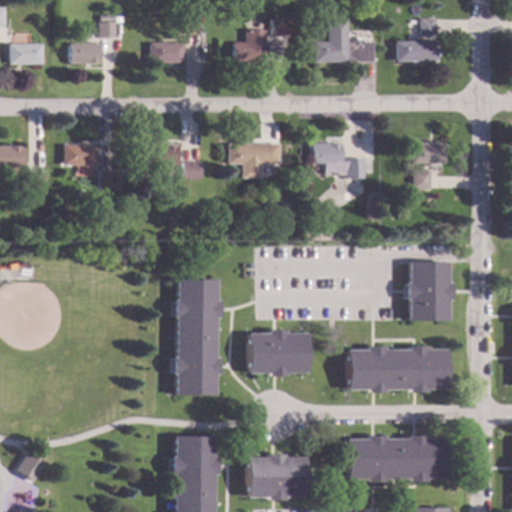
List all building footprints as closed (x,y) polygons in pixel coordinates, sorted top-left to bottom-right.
[(196,32),(176,32),(176,13),(196,13),(196,32)] [(286,37),(266,37),(266,18),(286,18),(286,37)] [(342,41),(368,41),(368,61),(352,61),(352,60),(343,60),(343,63),(308,62),(309,42),(322,42),(323,19),(342,19),(342,41)] [(433,35),(415,34),(415,19),(433,19),(433,35)] [(111,38),(94,38),(94,22),(96,22),(111,22),(111,38)] [(260,62),(228,61),(228,42),(240,42),(240,30),(260,30),(260,62)] [(433,61),(390,61),(390,41),(433,41),(433,61)] [(96,64),(65,64),(65,43),(96,43),(96,64)] [(178,63),(145,63),(145,43),(178,43),(178,63)] [(38,64),(4,64),(4,44),(38,44),(38,64)] [(440,163),(406,162),(407,142),(440,143),(440,163)] [(274,164),(223,164),(223,144),(274,143),(274,164)] [(337,158),(360,158),(360,191),(346,191),(346,178),(341,178),(341,175),(319,175),(319,163),(306,163),(306,143),(337,143),(337,158)] [(93,145),(92,166),(58,165),(59,144),(93,145)] [(173,165),(167,165),(167,174),(140,174),(140,144),(173,144),(173,165)] [(20,166),(15,166),(15,171),(7,171),(7,166),(0,166),(0,146),(20,146),(20,166)] [(372,173),(361,173),(361,161),(372,161),(372,173)] [(196,180),(178,180),(178,162),(195,162),(196,162),(196,180)] [(425,189),(407,189),(407,171),(425,171),(425,189)] [(111,190),(94,190),(94,172),(111,172),(111,190)] [(41,191),(22,191),(22,174),(40,174),(42,174),(41,191)] [(281,229),(282,200),(266,199),(265,229),(281,229)] [(443,283),(445,283),(445,300),(443,300),(443,320),(402,320),(402,300),(399,300),(399,282),(402,283),(402,262),(443,262),(443,283)] [(210,300),(212,300),(212,318),(209,318),(209,357),(212,357),(212,375),(209,375),(209,395),(168,395),(168,374),(166,374),(166,357),(169,357),(169,317),(166,317),(166,300),(170,300),(169,279),(210,279),(210,300)] [(279,333),(301,333),(301,373),(280,373),(280,376),(262,376),(262,373),(241,373),(241,333),(262,333),(262,330),(279,330),(279,333)] [(420,349),(441,349),(441,389),(421,389),(421,392),(403,392),(403,390),(379,390),(379,392),(362,392),(362,390),(341,390),(341,350),(361,350),(361,347),(379,346),(379,349),(403,349),(403,346),(420,346),(420,349)] [(420,438),(440,438),(441,478),(420,479),(420,482),(403,482),(403,479),(378,479),(378,482),(361,482),(361,479),(341,479),(340,439),(361,438),(361,436),(378,435),(378,439),(402,438),(402,435),(420,435),(420,438)] [(208,457),(211,457),(211,475),(208,475),(208,511),(167,511),(168,474),(165,474),(165,457),(168,457),(168,436),(209,436),(208,457)] [(23,451),(42,463),(28,485),(12,474),(9,472),(23,451)] [(278,457),(299,457),(299,497),(278,497),(278,500),(261,500),(261,497),(240,497),(240,457),(261,457),(261,454),(278,454),(278,457)]
